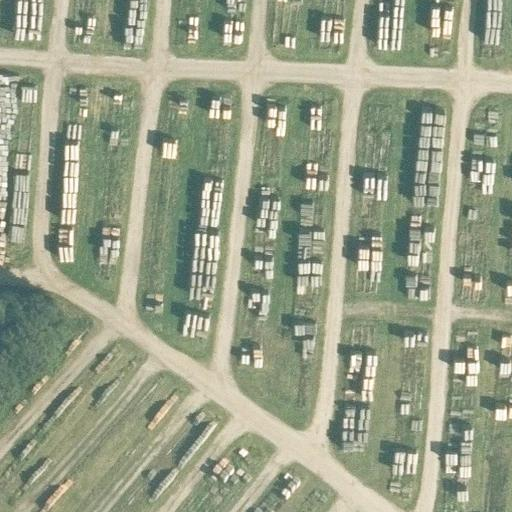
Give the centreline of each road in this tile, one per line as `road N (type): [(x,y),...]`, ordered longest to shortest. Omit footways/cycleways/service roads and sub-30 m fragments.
road 1 (unknown): [(258,0),(212,394)]
road 2 (unknown): [(61,0),(36,276)]
